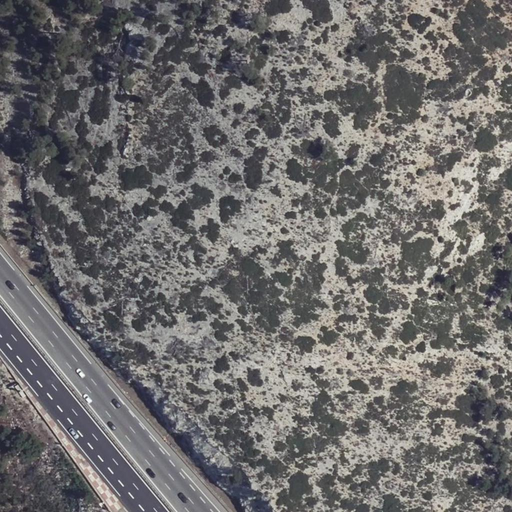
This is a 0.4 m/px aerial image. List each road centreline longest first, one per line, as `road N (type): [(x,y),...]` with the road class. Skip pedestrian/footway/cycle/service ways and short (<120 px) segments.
road 1 (motorway): [(197,511),(0,278)]
road 2 (motorway): [(0,319),(154,511)]
